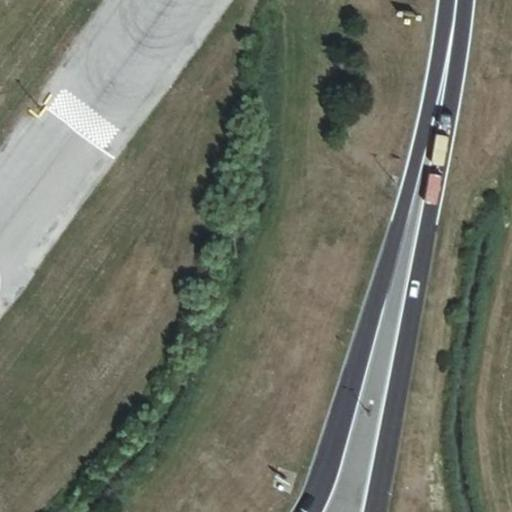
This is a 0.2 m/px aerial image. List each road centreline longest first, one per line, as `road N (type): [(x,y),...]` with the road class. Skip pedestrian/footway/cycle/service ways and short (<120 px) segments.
road 1 (tertiary): [(421,194),(306,511)]
road 2 (tertiary): [(375,511),(421,194)]
road 3 (unclassified): [(158,0),(0,222)]
road 4 (tertiary): [(421,194),(453,0)]
